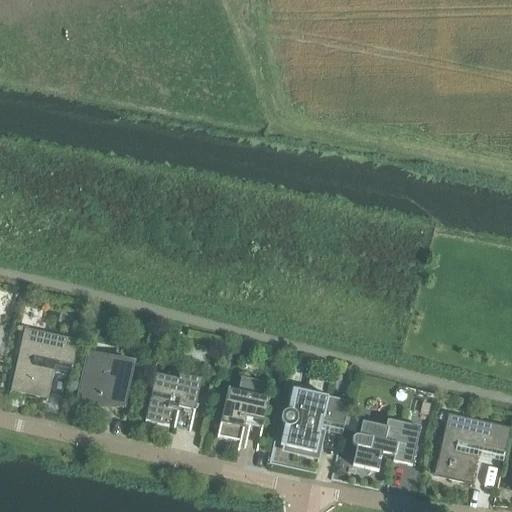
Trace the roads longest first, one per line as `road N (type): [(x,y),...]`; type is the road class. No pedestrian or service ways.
road 1 (residential): [(0,420),(293,486)]
road 2 (residential): [(293,486),(449,511)]
